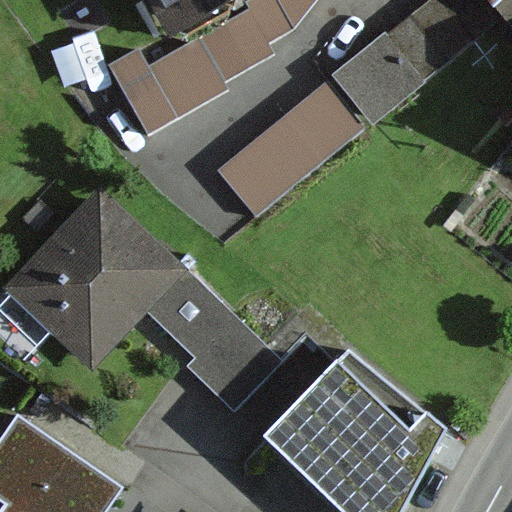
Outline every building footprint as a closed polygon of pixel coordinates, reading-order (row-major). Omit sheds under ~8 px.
[(161,0),(191,51),(281,0),(161,0)] [(477,0),(451,0),(342,88),(379,135),(505,34),(477,0)] [(511,0),(495,0),(505,12),(511,6),(511,0)] [(260,219),(369,128),(329,80),(220,170),(260,219)] [(109,208),(24,304),(112,382),(151,338),(239,416),(285,364),(109,208)] [(338,373),(264,451),(328,511),(409,511),(447,439),(428,421),(409,441),(338,373)] [(107,511),(121,493),(19,424),(0,451),(0,502),(8,508),(5,511),(107,511)]
